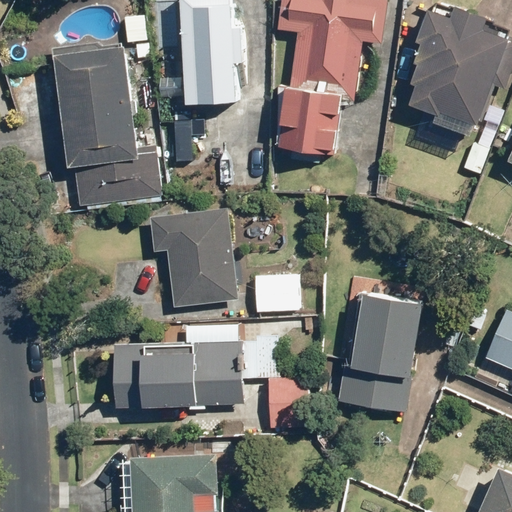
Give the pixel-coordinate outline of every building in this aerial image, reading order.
[(234,0),(184,0),(190,104),(240,101),(238,63),(247,63),(245,26),(236,27),(234,0)] [(284,0),(281,29),(301,32),(294,87),(284,86),(276,147),(337,154),(344,99),(357,101),(365,41),(384,43),(390,0),(284,0)] [(455,18),(432,10),(420,41),(426,43),(418,63),(422,64),(415,83),(421,85),(413,105),(444,116),(445,112),(482,126),(496,85),(508,89),(511,76),(511,36),(511,39),(487,31),(492,18),(459,6),(455,18)] [(149,15),(128,16),(129,43),(151,42),(149,15)] [(104,42),(55,48),(58,74),(60,74),(72,167),(78,166),(83,205),(165,195),(160,150),(142,152),(128,46),(123,47),(123,44),(105,46),(104,42)] [(481,179),(491,147),(473,141),(463,173),(481,179)] [(231,208),(154,217),(158,251),(171,250),(177,307),(242,299),(231,208)] [(300,274),(258,276),(260,312),(302,310),(300,274)] [(426,305),(368,296),(357,366),(348,364),(342,401),(409,411),(426,305)] [(511,309),(510,309),(489,357),(511,367),(511,309)] [(233,341),(118,344),(119,408),(247,404),(247,378),(272,377),(273,427),(316,426),(315,376),(282,377),(281,334),(261,335),(260,319),(232,320),(233,341)] [(222,511),(220,453),(135,457),(137,511),(222,511)] [(511,511),(511,471),(503,467),(483,511),(511,511)]
